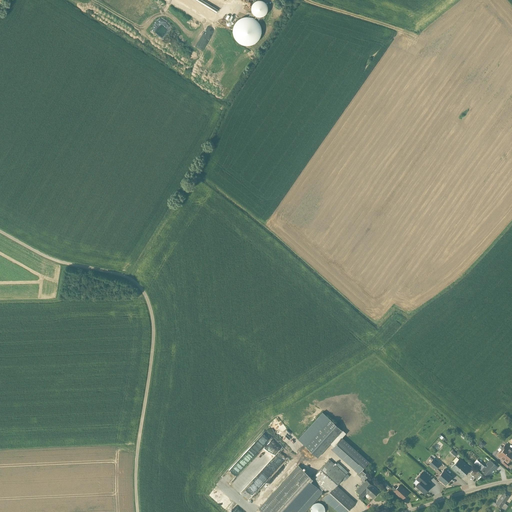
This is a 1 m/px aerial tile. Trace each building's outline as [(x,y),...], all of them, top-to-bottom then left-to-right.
[(257,17),(269,12),(264,0),(259,0),(251,4),(257,17)] [(257,15),(233,21),(239,46),(263,40),(257,15)] [(322,412),(298,439),(305,446),(330,419),(322,412)] [(330,419),(305,446),(317,457),(342,430),(330,419)] [(331,449),(358,473),(361,470),(368,461),(341,437),(331,449)] [(511,456),(511,450),(505,444),(503,447),(501,445),(498,449),(500,451),(497,453),(503,459),(507,462),(511,456)] [(459,458),(451,467),(462,476),(470,468),(459,458)] [(329,459),(312,478),(324,489),(328,493),(336,485),(346,474),(329,459)] [(433,459),(429,463),(436,469),(440,464),(433,459)] [(507,462),(503,459),(501,461),(507,467),(510,464),(507,462)] [(490,460),(486,464),(488,465),(486,467),(485,466),(481,470),(488,476),(492,472),(491,471),(492,469),(494,470),(497,466),(490,460)] [(312,478),(298,465),(259,508),(263,511),(288,511),(290,510),(292,511),(302,511),(324,489),(312,478)] [(481,474),(475,468),(470,473),(477,479),(481,474)] [(440,475),(437,478),(445,484),(452,477),(443,469),(439,474),(440,475)] [(366,474),(361,470),(358,473),(357,474),(362,478),(361,480),(363,482),(366,479),(367,477),(365,475),(366,474)] [(419,481),(415,486),(424,494),(431,485),(427,482),(430,478),(422,471),(416,478),(419,481)] [(379,491),(366,479),(363,482),(356,490),(363,496),(366,491),(373,497),(379,491)] [(336,485),(328,493),(323,498),(338,511),(346,511),(355,502),(336,485)] [(408,492),(399,485),(396,489),(393,486),(392,488),(396,493),(402,498),(408,492)] [(396,493),(392,488),(390,486),(388,489),(394,495),(396,493)] [(509,496),(503,492),(498,499),(504,503),(509,496)] [(504,503),(498,499),(495,503),(501,507),(504,503)] [(312,511),(323,511),(324,503),(312,503),(312,511)]
